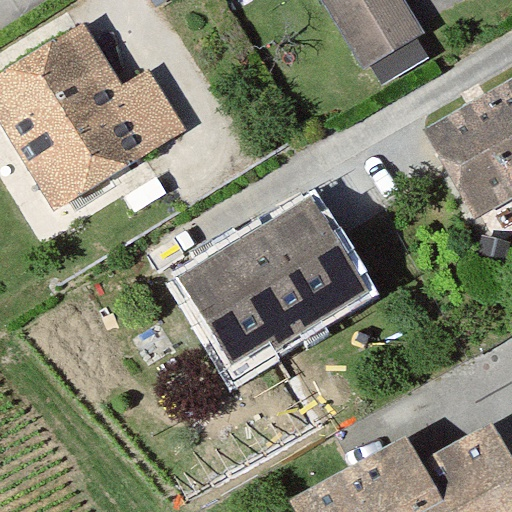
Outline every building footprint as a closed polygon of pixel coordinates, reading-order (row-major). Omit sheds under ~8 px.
[(402,0),(318,0),(364,78),(427,41),(402,0)] [(86,42),(0,98),(0,128),(59,219),(184,137),(148,83),(124,99),(86,42)] [(511,100),(429,149),(483,242),(511,225),(511,100)] [(322,211),(193,284),(249,382),(378,308),(322,211)] [(432,445),(311,511),(511,511),(511,442),(449,477),(432,445)]
